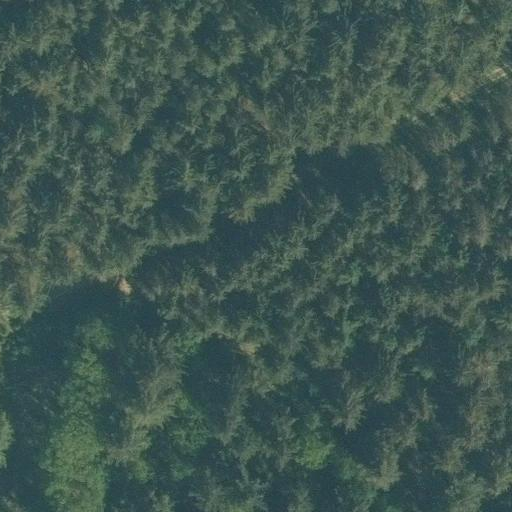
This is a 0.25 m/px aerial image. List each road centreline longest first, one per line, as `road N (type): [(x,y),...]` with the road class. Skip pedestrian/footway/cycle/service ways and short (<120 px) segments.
road 1 (track): [(0,163),(129,293),(511,475)]
road 2 (track): [(511,61),(0,320)]
